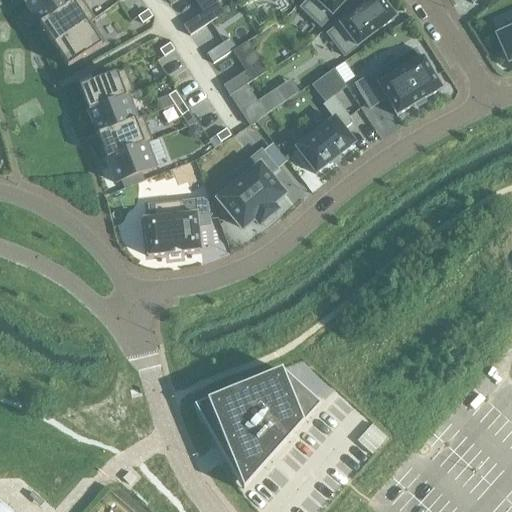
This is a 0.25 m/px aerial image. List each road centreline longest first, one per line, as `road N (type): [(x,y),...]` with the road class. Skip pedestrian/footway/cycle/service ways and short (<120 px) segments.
road 1 (residential): [(127,315),(149,294),(261,260),(380,164),(489,101)]
road 2 (residential): [(218,511),(174,435),(127,315)]
road 3 (residential): [(127,315),(120,280),(93,245),(49,212),(0,193)]
road 4 (residential): [(156,0),(240,124)]
road 5 (residential): [(0,247),(127,315)]
